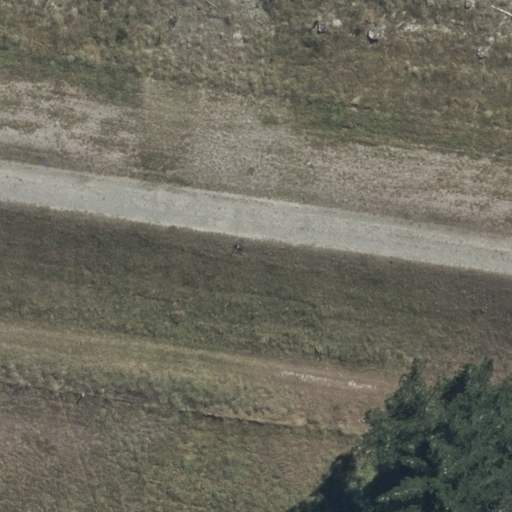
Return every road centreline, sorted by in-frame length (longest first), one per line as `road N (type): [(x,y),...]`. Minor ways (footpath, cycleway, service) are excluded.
road 1 (track): [(0,174),(511,251)]
road 2 (track): [(0,346),(511,419)]
